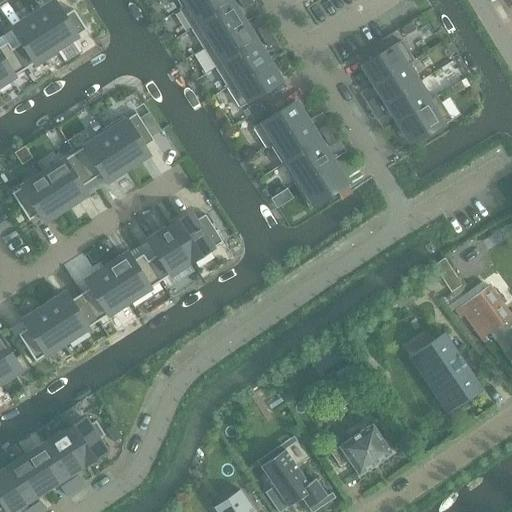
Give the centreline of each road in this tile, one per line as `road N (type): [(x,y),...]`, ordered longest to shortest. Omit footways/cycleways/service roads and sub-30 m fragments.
road 1 (residential): [(79,511),(129,476),(181,376),(406,220)]
road 2 (residential): [(406,220),(272,0)]
road 3 (residential): [(0,291),(180,178)]
road 4 (residential): [(386,511),(511,430)]
